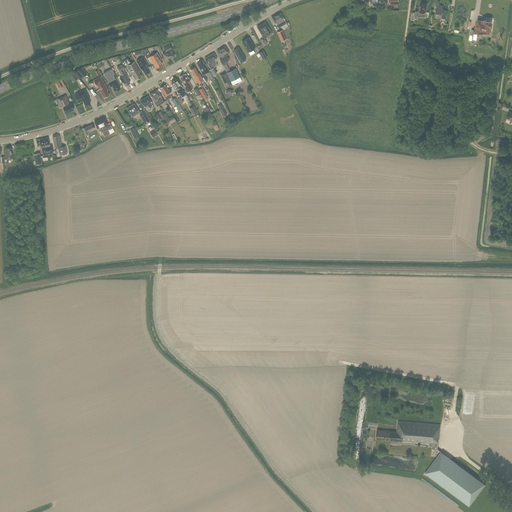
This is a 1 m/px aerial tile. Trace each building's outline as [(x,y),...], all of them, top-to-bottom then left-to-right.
[(423,12),(426,12),(427,3),(420,2),(419,7),(418,11),(416,11),(415,12),(412,12),(411,20),(414,20),(415,15),(422,16),(423,12)] [(435,16),(446,18),(447,10),(443,9),(443,6),(437,5),(435,16)] [(285,20),(280,12),(272,17),(276,25),(277,25),(278,28),(286,23),(285,20)] [(478,33),(480,33),(483,33),(483,32),(488,32),(488,31),(491,32),(491,27),(490,27),(491,21),(490,21),(489,20),(486,19),(485,20),(484,20),(481,20),(481,21),(478,20),(477,26),(476,26),(475,30),(471,30),(471,35),(472,35),(472,39),(477,40),(478,33)] [(271,32),(265,22),(257,27),(263,37),(271,32)] [(281,42),(286,39),(282,30),(277,32),(281,42)] [(255,48),(249,38),(242,42),(248,52),(255,48)] [(163,53),(167,60),(171,58),(174,56),(171,49),(172,48),(170,45),(163,48),(166,52),(163,53)] [(224,57),(220,59),(222,63),(223,66),(228,63),(227,61),(229,59),(227,55),(229,54),(228,52),(225,46),(217,51),(221,58),(224,57)] [(239,47),(234,50),(241,62),(246,59),(239,47)] [(150,56),(146,48),(142,50),(143,51),(147,58),(150,56)] [(160,60),(161,59),(157,52),(152,55),(154,57),(151,59),(153,63),(154,62),(157,67),(162,64),(160,60)] [(213,70),(212,68),(217,65),(216,62),(217,58),(214,53),(205,58),(208,65),(211,69),(209,70),(210,72),(213,70)] [(149,67),(143,57),(137,61),(141,69),(142,69),(145,74),(150,71),(148,67),(149,67)] [(202,60),(197,63),(200,68),(199,69),(203,75),(206,73),(208,77),(210,80),(213,78),(211,75),(209,71),(205,63),(204,64),(202,60)] [(140,72),(134,62),(128,65),(132,71),(131,71),(133,74),(136,79),(141,76),(139,72),(140,72)] [(125,73),(123,70),(125,69),(123,64),(117,67),(121,75),(122,75),(123,76),(119,78),(121,81),(122,80),(125,86),(130,83),(128,79),(129,78),(126,74),(125,74),(124,73),(125,73)] [(198,74),(195,67),(190,69),(194,76),(198,83),(203,80),(199,73),(198,74)] [(73,71),(79,78),(83,75),(84,76),(87,74),(81,68),(78,70),(77,69),(73,71)] [(111,68),(109,69),(103,72),(109,82),(109,81),(110,82),(109,83),(111,86),(112,86),(115,91),(120,88),(115,79),(113,74),(114,73),(111,68)] [(240,77),(236,68),(226,72),(231,81),(240,77)] [(68,75),(74,82),(78,78),(72,71),(68,75)] [(221,75),(226,86),(231,83),(225,73),(221,75)] [(189,77),(188,78),(185,74),(184,75),(184,74),(183,75),(182,74),(180,75),(181,76),(180,76),(183,81),(181,82),(185,88),(190,85),(189,82),(191,81),(189,77)] [(94,80),(97,86),(98,85),(100,88),(99,89),(100,92),(101,92),(104,97),(109,94),(107,90),(108,90),(100,76),(94,80)] [(61,78),(54,82),(58,89),(64,85),(61,78)] [(175,90),(176,89),(181,97),(185,94),(181,86),(178,80),(177,80),(176,78),(171,81),(172,82),(171,83),(173,86),(173,87),(175,90)] [(170,92),(169,89),(168,90),(165,85),(160,88),(163,92),(162,92),(166,100),(167,100),(168,99),(171,97),(172,97),(170,94),(171,93),(170,92)] [(207,96),(202,87),(199,89),(204,98),(207,96)] [(87,94),(85,89),(75,94),(77,99),(81,98),(82,100),(83,100),(85,105),(90,103),(88,99),(89,98),(88,94),(87,94)] [(160,100),(159,100),(162,98),(157,90),(150,94),(157,106),(164,102),(162,98),(160,100)] [(69,104),(65,95),(57,98),(61,108),(63,107),(66,113),(74,110),(71,103),(69,104)] [(152,103),(148,96),(140,100),(145,107),(147,105),(149,108),(153,106),(151,103),(152,103)] [(182,109),(176,97),(172,99),(176,106),(179,111),(182,109)] [(140,112),(134,103),(127,108),(132,117),(140,112)] [(218,106),(223,117),(227,115),(221,104),(218,106)] [(150,121),(143,109),(140,111),(141,113),(139,114),(145,124),(150,121)] [(164,113),(162,110),(158,112),(165,124),(174,119),(172,116),(169,118),(165,113),(164,113)] [(107,124),(105,117),(94,122),(98,129),(99,129),(101,133),(103,132),(108,130),(110,133),(114,132),(113,129),(113,128),(110,122),(109,123),(107,124)] [(94,129),(92,124),(82,129),(84,134),(94,129)] [(130,130),(134,139),(138,138),(133,128),(130,130)] [(65,146),(62,147),(59,135),(53,136),(55,148),(58,147),(60,155),(67,153),(65,146)] [(50,145),(48,137),(39,139),(41,149),(42,149),(43,155),(53,153),(51,145),(50,145)] [(12,153),(11,147),(5,148),(6,152),(5,152),(5,159),(13,158),(13,153),(12,153)] [(33,154),(36,165),(42,163),(40,153),(33,154)] [(432,450),(437,450),(440,424),(398,421),(397,432),(377,431),(376,438),(390,440),(390,442),(403,443),(403,442),(429,444),(429,447),(432,447),(432,450)] [(445,450),(428,472),(472,505),(489,483),(445,450)]
